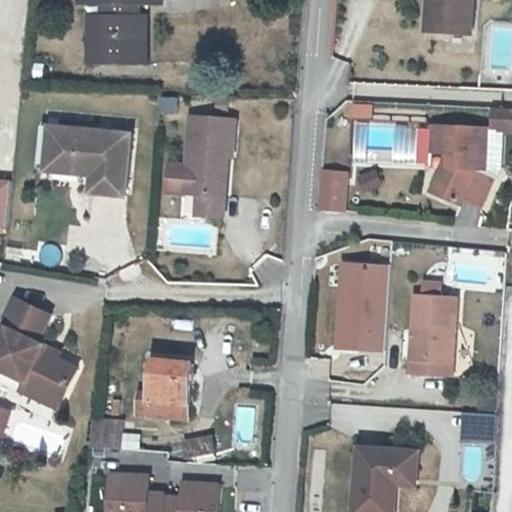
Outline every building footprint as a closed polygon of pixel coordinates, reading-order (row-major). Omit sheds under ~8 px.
[(112,0),(112,6),(107,52),(151,56),(156,8),(146,6),(146,0),(112,0)] [(439,0),(430,0),(428,29),(437,29),(439,0)] [(439,0),(437,29),(477,32),(479,0),(439,0)] [(97,4),(93,50),(107,52),(112,6),(97,4)] [(511,128),(511,108),(502,107),(501,128),(511,128)] [(200,164),(197,192),(212,193),(210,212),(241,215),(243,196),(230,195),(234,156),(246,157),(248,157),(252,120),(205,115),(200,164)] [(61,160),(65,122),(60,121),(54,165),(100,171),(101,165),(61,160)] [(101,165),(100,171),(98,189),(133,193),(141,131),(65,122),(61,160),(101,165)] [(452,169),(442,194),(469,205),(474,199),(492,207),(503,184),(486,176),(486,171),(509,173),(511,148),(496,146),(497,130),(443,128),(442,153),(459,155),(459,170),(452,169)] [(230,195),(243,196),(246,157),(234,156),(230,195)] [(181,191),(197,192),(200,164),(184,162),(181,191)] [(348,214),(352,172),(324,169),(320,211),(348,214)] [(397,268),(345,266),(342,350),(393,352),(397,268)] [(38,379),(77,397),(91,367),(71,358),(54,349),(56,344),(50,341),(63,313),(28,298),(15,326),(20,328),(3,363),(38,379)] [(421,298),(415,373),(456,376),(462,301),(421,298)] [(54,349),(71,358),(74,352),(56,344),(54,349)] [(163,360),(161,404),(149,402),(148,418),(192,422),(197,363),(163,360)] [(77,397),(38,379),(34,389),(72,407),(77,397)] [(23,411),(9,406),(0,433),(0,437),(13,442),(23,411)] [(98,422),(96,446),(126,448),(128,424),(98,422)] [(215,440),(188,444),(191,460),(218,455),(215,440)] [(403,511),(405,489),(410,452),(369,447),(362,511),(403,511)] [(410,452),(405,489),(425,492),(429,454),(410,452)] [(157,477),(115,475),(113,511),(221,511),(223,487),(186,485),(185,496),(156,494),(157,477)]
